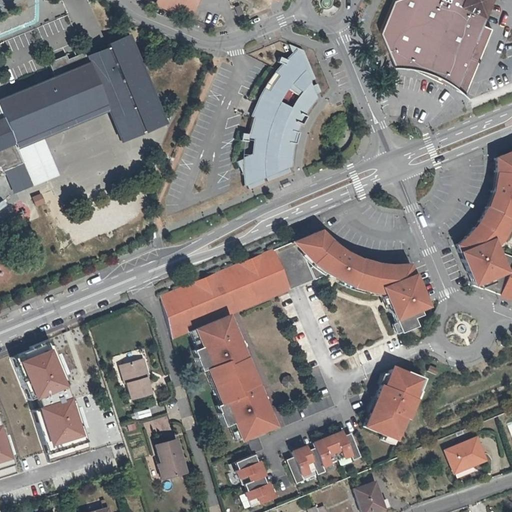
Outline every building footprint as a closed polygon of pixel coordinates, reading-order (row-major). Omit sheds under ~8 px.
[(196,0),(154,0),(153,3),(189,18),(196,0)] [(392,0),(380,31),(393,65),(411,67),(419,68),(426,70),(429,71),(438,75),(441,76),(448,80),(451,82),(456,85),(482,23),(491,0),(392,0)] [(238,15),(243,13),(239,5),(234,7),(238,15)] [(492,27),(482,23),(456,85),(465,92),(492,27)] [(0,116),(0,172),(3,171),(21,163),(14,148),(12,143),(105,105),(105,103),(114,100),(119,113),(156,99),(128,33),(104,42),(107,48),(105,49),(103,47),(84,55),(84,52),(66,59),(65,56),(47,62),(52,76),(0,98),(0,114),(1,117),(0,116)] [(302,50),(288,44),(295,60),(284,72),(275,83),(269,94),(264,91),(257,105),(260,106),(256,117),(252,116),(247,133),(254,134),(267,137),(265,150),(258,153),(258,152),(251,155),(244,158),(235,161),(238,167),(241,166),(245,173),(247,173),(248,176),(242,178),(247,189),(263,182),(262,178),(264,177),(266,181),(289,171),(287,168),(290,167),(290,156),(292,143),(295,144),(298,132),(295,131),(297,127),(298,123),(301,124),(306,116),(303,114),(308,105),(316,97),(314,94),(319,91),(316,83),(314,78),(302,50)] [(284,72),(289,66),(285,64),(280,62),(261,89),(264,91),(269,94),(275,83),(284,72)] [(105,103),(105,105),(108,111),(106,112),(118,142),(166,123),(156,99),(119,113),(114,100),(105,103)] [(105,105),(12,143),(14,148),(39,137),(106,112),(108,111),(105,105)] [(254,134),(247,133),(247,134),(245,141),(244,158),(251,155),(254,134)] [(21,163),(31,186),(56,176),(39,137),(14,148),(21,163)] [(511,151),(501,156),(495,158),(495,172),(493,186),(490,197),(486,206),(478,222),(474,227),(465,237),(456,245),(473,285),(502,296),(511,300),(511,256),(503,253),(497,256),(493,246),(499,237),(501,238),(505,231),(504,230),(510,220),(511,213),(511,151)] [(21,163),(3,171),(13,195),(31,186),(21,163)] [(40,192),(30,196),(35,207),(44,204),(40,192)] [(315,232),(297,240),(314,280),(323,276),(325,272),(331,276),(338,280),(353,284),(364,287),(364,289),(372,291),(372,290),(382,291),(399,333),(416,326),(413,318),(421,315),(418,308),(425,305),(409,265),(390,265),(377,264),(360,259),(350,255),(341,249),(329,241),(319,231),(315,232)] [(193,283),(160,297),(172,338),(314,280),(297,240),(272,250),(261,255),(261,256),(239,266),(238,265),(215,274),(215,276),(193,285),(193,283)] [(261,255),(238,265),(239,266),(261,256),(261,255)] [(215,274),(193,283),(193,285),(215,276),(215,274)] [(227,316),(194,330),(201,347),(192,351),(195,358),(194,358),(200,372),(210,367),(224,403),(215,406),(218,413),(217,413),(223,427),(233,423),(240,440),(273,426),(268,413),(265,414),(259,399),(261,398),(258,390),(257,391),(255,385),(256,385),(245,357),(242,358),(236,343),(238,342),(235,335),(234,335),(232,330),(233,329),(227,316)] [(144,358),(140,360),(145,377),(147,377),(149,376),(144,358)] [(128,382),(126,383),(130,399),(151,393),(147,377),(145,377),(140,360),(123,364),(128,382)] [(54,362),(18,373),(43,451),(79,439),(54,362)] [(124,383),(126,383),(128,382),(123,364),(119,365),(124,383)] [(394,369),(389,371),(383,386),(380,385),(375,398),(376,399),(370,414),(369,413),(363,427),(395,440),(403,418),(406,419),(414,400),(411,399),(415,389),(418,391),(423,379),(406,371),(405,373),(394,369)] [(321,375),(313,378),(320,394),(328,390),(321,375)] [(135,412),(137,418),(150,415),(149,409),(135,412)] [(110,421),(92,422),(95,455),(113,454),(110,421)] [(0,431),(0,463),(9,461),(0,431)] [(297,455),(285,460),(295,484),(303,481),(301,475),(315,470),(317,475),(324,472),(322,467),(350,455),(352,460),(360,457),(350,433),(338,438),(337,433),(317,442),(319,446),(307,451),(305,446),(295,451),(297,455)] [(443,450),(451,469),(470,462),(471,466),(484,460),(475,438),(443,450)] [(163,463),(167,478),(186,472),(176,439),(155,445),(161,464),(163,463)] [(253,455),(234,463),(237,470),(235,471),(241,486),(243,485),(246,492),(244,493),(250,507),(273,498),(267,483),(265,484),(262,477),(264,476),(258,462),(256,462),(253,455)] [(470,462),(451,469),(452,473),(471,466),(470,462)] [(163,463),(161,464),(157,465),(161,480),(167,478),(163,463)] [(375,482),(354,489),(361,511),(376,511),(384,509),(380,500),(381,499),(375,482)]
